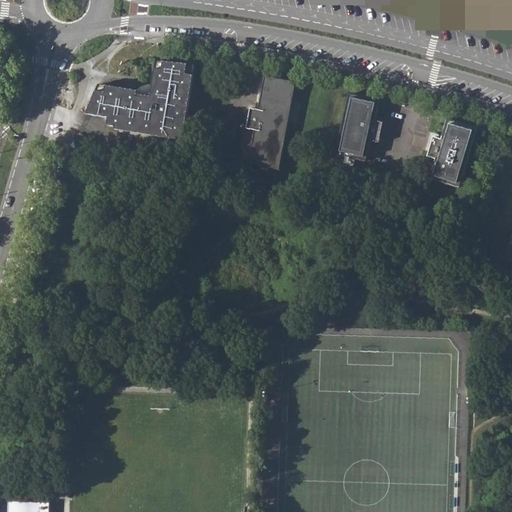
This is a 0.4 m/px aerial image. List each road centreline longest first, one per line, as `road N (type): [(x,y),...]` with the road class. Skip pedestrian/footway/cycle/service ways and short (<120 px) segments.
road 1 (secondary): [(89,26),(137,19),(238,24),(436,66),(511,91)]
road 2 (secondary): [(511,76),(294,20),(174,0)]
road 3 (tertiary): [(0,251),(58,34)]
